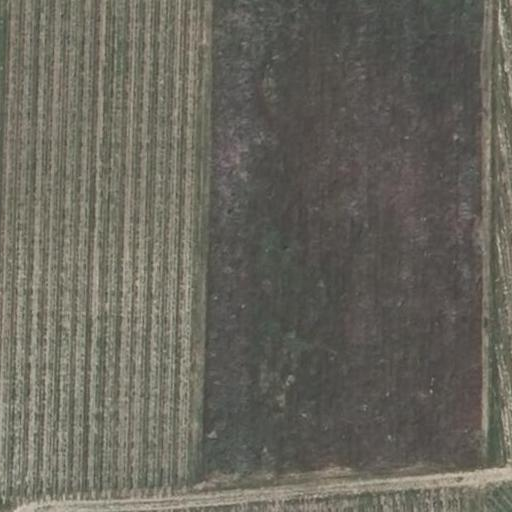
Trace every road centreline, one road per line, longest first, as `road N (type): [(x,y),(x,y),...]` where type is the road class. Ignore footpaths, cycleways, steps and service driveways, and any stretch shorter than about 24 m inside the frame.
road 1 (track): [(498,0),(500,511)]
road 2 (track): [(30,511),(511,473)]
